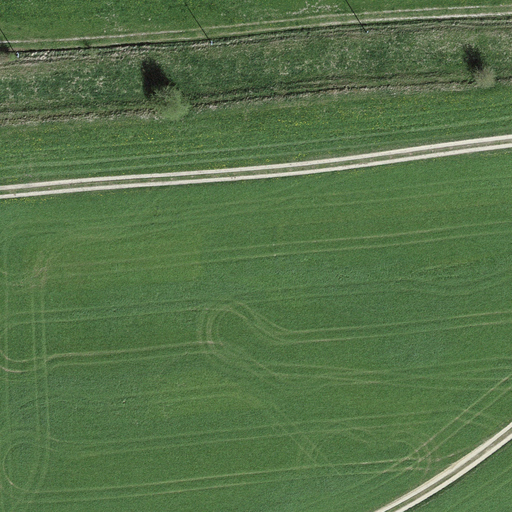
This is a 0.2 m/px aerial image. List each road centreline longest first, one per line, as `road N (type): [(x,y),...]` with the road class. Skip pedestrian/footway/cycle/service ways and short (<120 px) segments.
road 1 (track): [(0,195),(511,145)]
road 2 (track): [(402,511),(511,440)]
